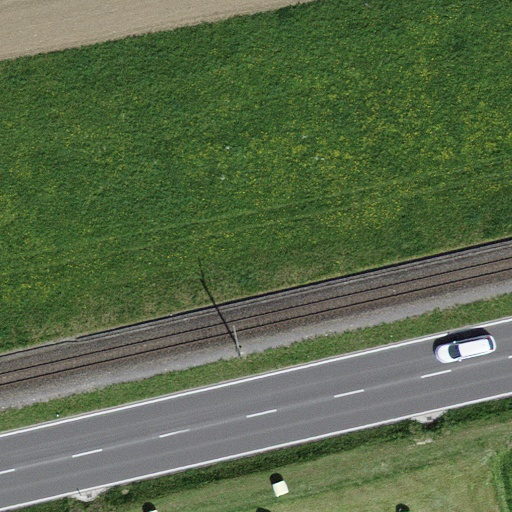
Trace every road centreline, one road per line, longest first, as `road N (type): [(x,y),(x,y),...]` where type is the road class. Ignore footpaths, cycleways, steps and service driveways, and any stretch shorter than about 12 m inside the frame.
road 1 (primary): [(0,477),(511,362)]
road 2 (track): [(511,450),(243,511)]
